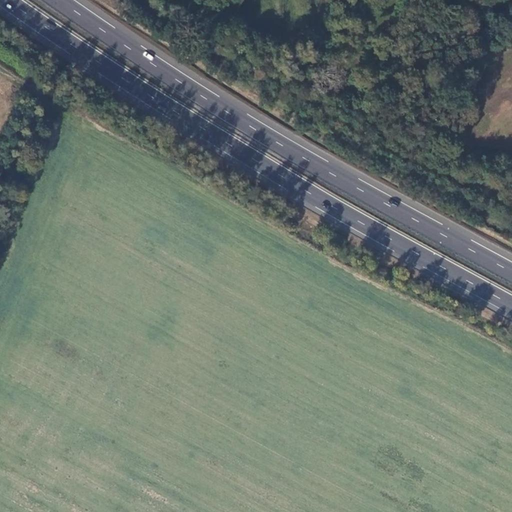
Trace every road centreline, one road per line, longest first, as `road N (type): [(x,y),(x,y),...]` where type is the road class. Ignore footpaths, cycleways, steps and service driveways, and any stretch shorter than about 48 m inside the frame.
road 1 (trunk): [(6,0),(199,125),(511,309)]
road 2 (trunk): [(511,273),(214,103),(55,0)]
